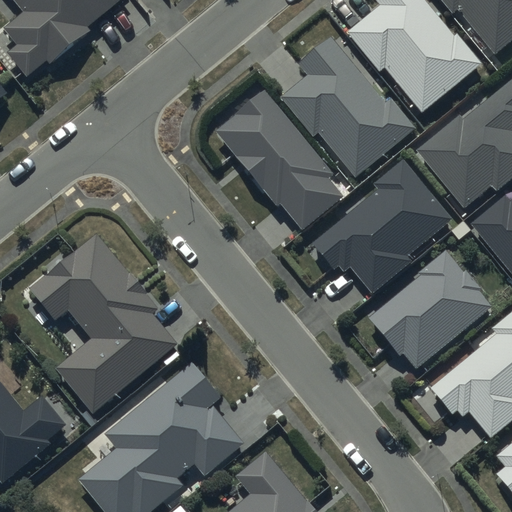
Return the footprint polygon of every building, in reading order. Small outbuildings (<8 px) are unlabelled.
[(12,0),(24,14),(4,30),(17,45),(8,53),(28,77),(47,61),(50,65),(91,31),(88,27),(120,0),(12,0)] [(454,36),(424,0),(375,0),(380,6),(346,33),(380,73),(385,69),(423,115),(484,64),(458,33),(454,36)] [(511,40),(511,0),(441,0),(453,14),(458,9),(495,54),(511,40)] [(331,37),(298,64),(307,74),(280,97),(313,136),(318,132),(356,178),(416,129),(390,98),(385,102),(331,37)] [(511,80),(463,121),(458,116),(416,151),(463,208),(491,185),(497,192),(511,179),(511,80)] [(339,175),(265,84),(207,132),(276,215),(281,211),(301,235),(348,196),(334,179),(339,175)] [(379,190),(313,244),(335,270),(339,267),(344,273),(351,268),(371,293),(412,261),(408,256),(453,220),(404,160),(374,184),(379,190)] [(511,200),(511,201),(506,195),(471,224),(511,274),(511,200)] [(158,308),(97,235),(30,290),(55,322),(69,311),(92,340),(55,370),(92,415),(177,345),(151,314),(158,308)] [(421,276),(368,318),(399,357),(403,354),(415,369),(492,308),(478,290),(481,288),(465,269),(462,272),(446,251),(419,273),(421,276)] [(511,311),(491,329),(497,335),(431,389),(452,415),(457,411),(463,418),(469,413),(491,439),(511,421),(511,311)] [(192,363),(105,433),(117,448),(78,480),(103,511),(149,511),(183,485),(178,479),(195,465),(205,476),(244,444),(212,404),(221,398),(192,363)] [(0,482),(1,484),(52,444),(49,440),(66,425),(41,396),(24,410),(0,381),(0,482)] [(511,444),(496,457),(504,467),(496,473),(511,492),(511,444)] [(317,511),(266,452),(236,477),(251,494),(229,511),(317,511)]
